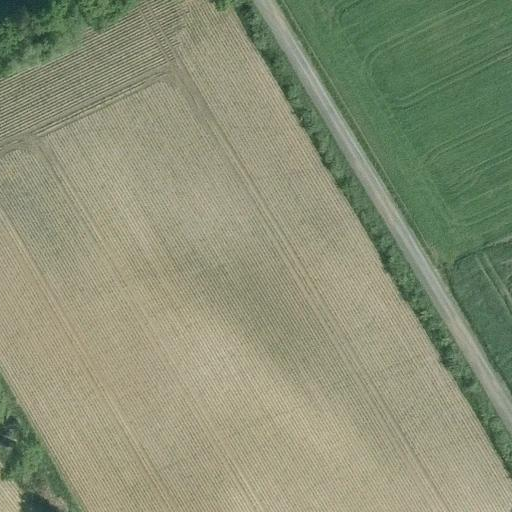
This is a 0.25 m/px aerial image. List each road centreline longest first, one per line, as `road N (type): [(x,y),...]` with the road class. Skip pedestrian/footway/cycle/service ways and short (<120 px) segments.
road 1 (track): [(511,424),(261,0)]
road 2 (track): [(0,366),(86,511)]
